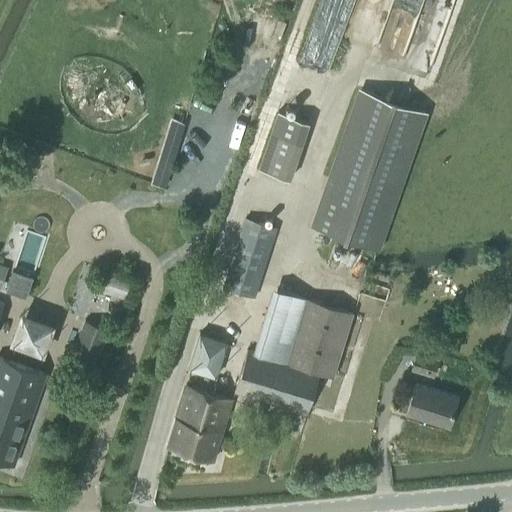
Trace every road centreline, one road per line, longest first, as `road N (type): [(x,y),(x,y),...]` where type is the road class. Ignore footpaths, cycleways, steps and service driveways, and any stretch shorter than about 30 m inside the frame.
road 1 (track): [(198,304),(308,0)]
road 2 (track): [(458,0),(424,95),(360,75),(330,82),(284,66)]
road 3 (tertiary): [(511,494),(306,511)]
